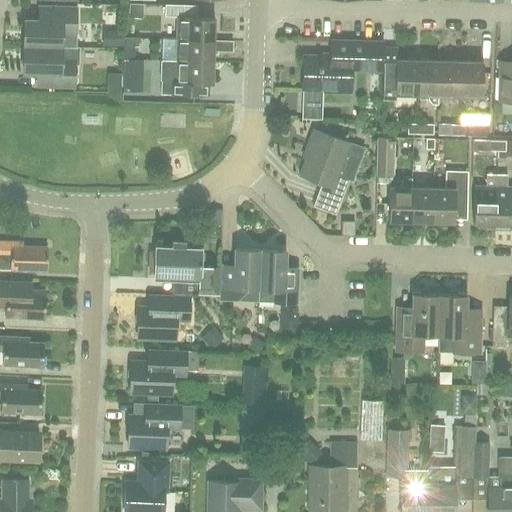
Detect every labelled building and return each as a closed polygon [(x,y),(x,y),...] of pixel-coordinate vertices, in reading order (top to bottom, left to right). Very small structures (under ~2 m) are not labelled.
[(129,4),(128,18),(142,18),(143,4),(129,4)] [(177,38),(214,39),(214,17),(197,17),(197,5),(164,4),(164,16),(177,17),(177,38)] [(25,20),(24,46),(76,47),(77,7),(49,6),(49,20),(25,20)] [(105,31),(105,47),(123,47),(123,31),(105,31)] [(124,37),(124,60),(134,60),(134,46),(139,46),(139,37),(124,37)] [(214,39),(177,38),(176,60),(213,61),(214,39)] [(172,39),(145,40),(145,56),(172,56),(172,39)] [(384,74),(384,55),(383,55),(383,42),(332,40),(331,56),(304,55),(303,89),(325,89),(325,91),(351,92),(352,62),(383,63),(382,74),(384,74)] [(76,47),(24,46),(23,72),(47,72),(47,86),(75,87),(75,65),(79,65),(80,47),(76,47)] [(384,55),(384,74),(383,98),(395,98),(395,94),(417,94),(418,60),(397,59),(397,55),(384,55)] [(162,60),(161,82),(161,94),(209,95),(209,84),(212,84),(213,61),(176,60),(162,60)] [(418,60),(417,94),(428,95),(428,100),(432,104),(438,104),(438,95),(439,95),(439,60),(418,60)] [(461,61),(439,60),(439,95),(460,95),(461,61)] [(483,61),(461,61),(460,95),(482,96),(483,61)] [(511,77),(500,77),(499,101),(511,101),(511,77)] [(416,134),(416,123),(408,123),(408,133),(416,134)] [(416,123),(416,134),(433,134),(434,124),(416,123)] [(459,135),(459,124),(451,124),(451,135),(459,135)] [(488,125),(459,124),(459,135),(485,135),(488,132),(488,125)] [(338,174),(350,142),(313,129),(306,148),(309,149),(300,175),(322,183),(313,205),(336,214),(349,179),(338,174)] [(378,137),(377,165),(377,175),(392,176),(393,137),(378,137)] [(435,138),(426,138),(426,148),(434,149),(435,138)] [(498,140),(490,140),(472,139),(472,150),(497,150),(498,140)] [(498,140),(497,150),(506,151),(506,140),(498,140)] [(445,187),(434,187),(433,222),(455,222),(455,206),(467,207),(468,171),(446,170),(445,187)] [(401,178),(401,186),(390,186),(389,221),(411,221),(411,187),(411,178),(401,178)] [(496,223),(496,186),(474,185),(474,223),(496,223)] [(511,186),(496,186),(496,223),(511,223),(511,186)] [(411,187),(411,221),(433,222),(434,187),(411,187)] [(341,235),(354,236),(354,221),(342,221),(341,235)] [(220,267),(200,266),(201,247),(185,246),(185,240),(173,240),(172,246),(156,245),(156,251),(152,250),(150,253),(149,270),(151,272),(154,273),(154,278),(199,280),(198,294),(219,295),(220,267)] [(0,241),(0,269),(46,270),(47,246),(22,246),(22,241),(0,241)] [(220,265),(220,267),(219,295),(218,300),(233,301),(233,300),(237,297),(239,300),(252,288),(259,289),(260,250),(235,249),(234,277),(220,276),(221,265),(220,265)] [(286,251),(260,250),(259,289),(258,302),(272,303),(298,304),(299,280),(299,267),(285,266),(286,251)] [(44,319),(45,295),(45,290),(31,289),(31,282),(0,280),(0,300),(6,301),(5,318),(44,319)] [(439,334),(440,294),(421,294),(422,292),(412,292),(412,298),(414,298),(414,307),(398,306),(396,350),(419,351),(419,334),(439,334)] [(440,294),(439,334),(454,335),(453,352),(480,353),(481,309),(465,308),(465,300),(467,300),(467,293),(458,293),(458,295),(440,294)] [(188,320),(189,297),(149,296),(148,308),(137,308),(137,313),(135,316),(135,323),(137,326),(137,338),(176,339),(176,320),(188,320)] [(511,333),(511,296),(510,296),(509,319),(493,319),(492,346),(509,346),(509,334),(511,333)] [(42,367),(43,343),(29,342),(29,337),(0,335),(0,350),(4,350),(3,365),(42,367)] [(185,375),(186,352),(158,351),(158,363),(130,362),(130,367),(128,369),(128,377),(130,379),(129,392),(172,393),(172,374),(185,375)] [(476,383),(485,383),(485,362),(472,362),(472,384),(476,384),(476,383)] [(257,363),(256,396),(270,396),(271,363),(257,363)] [(0,397),(2,398),(1,412),(40,414),(41,389),(27,388),(27,385),(0,383),(0,397)] [(476,384),(476,386),(475,394),(486,395),(486,383),(485,383),(476,383),(476,384)] [(499,400),(511,400),(511,383),(501,383),(499,400)] [(475,426),(476,405),(476,396),(462,395),(461,414),(464,414),(464,425),(475,426)] [(179,428),(180,406),(156,405),(156,417),(128,416),(128,421),(126,423),(125,431),(128,433),(127,446),(166,447),(167,428),(179,428)] [(244,410),(244,430),(243,453),(260,453),(261,410),(244,410)] [(453,426),(453,466),(453,475),(455,475),(474,476),(475,442),(474,442),(475,426),(464,425),(463,426),(453,426)] [(287,428),(269,427),(268,446),(286,446),(287,428)] [(427,511),(428,484),(429,470),(427,470),(427,473),(408,472),(409,429),(386,428),(385,476),(402,477),(401,484),(401,511),(427,511)] [(0,468),(0,469),(1,459),(38,460),(38,457),(41,455),(41,449),(39,447),(39,432),(0,431),(0,432),(0,431),(0,468)] [(308,440),(297,451),(310,465),(322,453),(308,440)] [(357,467),(357,442),(330,442),(330,466),(309,466),(308,511),(346,511),(346,467),(357,467)] [(489,443),(475,442),(474,476),(488,476),(489,443)] [(498,476),(488,476),(488,511),(511,511),(511,456),(498,457),(498,476)] [(168,462),(139,461),(138,483),(126,482),(124,511),(163,511),(164,491),(167,491),(168,462)] [(453,475),(453,466),(427,466),(427,470),(429,470),(428,484),(427,511),(454,511),(455,475),(453,475)] [(261,479),(232,478),(232,481),(210,480),(208,511),(238,511),(239,508),(261,508),(261,479)] [(29,479),(1,480),(1,497),(0,496),(0,511),(31,511),(32,497),(29,497),(29,479)]
